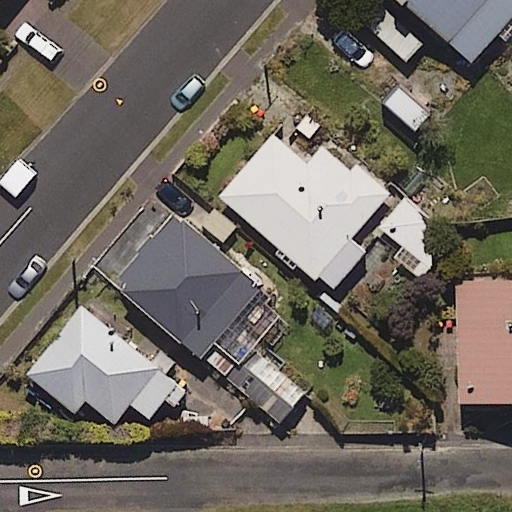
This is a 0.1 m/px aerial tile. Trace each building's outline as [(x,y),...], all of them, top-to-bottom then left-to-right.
[(511,19),(511,0),(408,0),(478,60),(511,19)] [(427,41),(391,7),(372,26),(409,61),(427,41)] [(310,160),(279,132),(223,193),(332,291),(368,252),(353,238),(392,195),(329,138),(310,160)] [(455,238),(404,197),(376,233),(427,273),(455,238)] [(290,311),(177,216),(117,286),(282,426),(307,397),(255,352),(290,311)] [(511,277),(458,279),(460,402),(511,400),(511,277)] [(181,384),(88,305),(32,371),(77,410),(88,397),(116,421),(132,402),(152,418),(181,384)]
